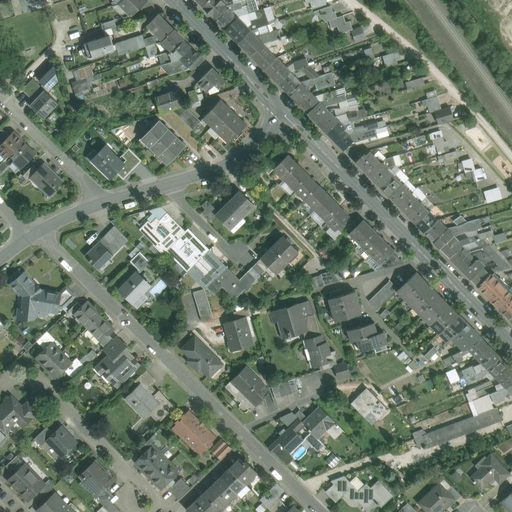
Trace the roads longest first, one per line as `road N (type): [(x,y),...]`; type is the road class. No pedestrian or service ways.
road 1 (residential): [(205,399),(36,233)]
road 2 (residential): [(142,504),(130,478),(23,366),(0,389)]
road 3 (residential): [(283,113),(425,256)]
road 4 (residential): [(321,511),(205,399)]
road 5 (residential): [(172,0),(283,113)]
road 6 (residential): [(0,97),(107,202)]
road 7 (residential): [(163,185),(230,163),(283,113)]
road 8 (residential): [(425,256),(511,343)]
